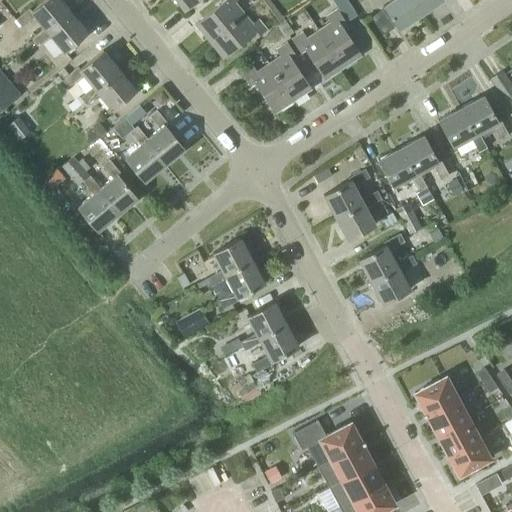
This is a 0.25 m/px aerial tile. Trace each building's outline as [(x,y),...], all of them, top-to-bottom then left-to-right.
[(47,32),(71,12),(61,0),(44,0),(32,11),(30,9),(16,20),(22,27),(35,16),(45,29),(47,32)] [(175,0),(185,11),(199,0),(175,0)] [(210,41),(244,14),(235,3),(238,0),(221,0),(223,2),(196,24),(210,41)] [(392,0),(383,6),(399,30),(422,15),(411,0),(392,0)] [(411,0),(422,15),(444,0),(411,0)] [(330,22),(316,32),(341,69),(361,55),(341,25),(354,17),(346,4),(338,10),(337,9),(326,17),(330,22)] [(64,52),(88,32),(71,12),(47,32),(45,29),(32,39),(38,46),(51,36),(64,52)] [(254,41),(266,31),(258,20),(252,25),(244,14),(210,41),(223,58),(251,36),(254,41)] [(287,22),(279,27),(286,37),(294,32),(287,22)] [(325,79),(341,69),(316,32),(307,38),(303,32),(291,40),(300,53),(305,50),(325,79)] [(293,101),(311,88),(291,59),(296,56),(287,43),(276,50),(280,56),(268,64),(293,101)] [(95,90),(119,70),(103,50),(80,69),(78,67),(64,78),(70,85),(83,75),(93,87),(95,90)] [(274,113),(293,101),(268,64),(256,72),(252,66),(241,73),(250,87),(254,84),(274,113)] [(511,99),(511,84),(502,69),(489,78),(506,103),(511,99)] [(0,70),(0,110),(8,103),(1,95),(13,85),(0,70)] [(112,110),(136,90),(119,70),(95,90),(93,87),(80,98),(86,105),(99,94),(112,110)] [(475,135),(479,133),(493,126),(500,140),(509,136),(500,120),(498,122),(483,95),(461,108),(475,135)] [(125,117),(125,118),(131,125),(146,113),(139,105),(125,117)] [(486,148),(479,133),(475,135),(461,108),(438,120),(453,147),(470,138),(478,152),(486,148)] [(164,165),(184,149),(165,126),(168,124),(156,110),(149,116),(160,129),(148,139),(145,141),(164,165)] [(18,140),(30,132),(18,116),(7,124),(18,140)] [(131,125),(125,118),(113,128),(122,139),(130,132),(134,129),(131,125)] [(145,141),(148,139),(137,126),(134,129),(130,132),(140,145),(125,158),(144,181),(164,165),(145,141)] [(441,180),(449,175),(440,160),(438,161),(423,135),(400,147),(415,175),(419,173),(433,165),(441,180)] [(427,187),(419,173),(415,175),(400,147),(378,160),(393,187),(410,177),(418,192),(427,187)] [(88,175),(74,157),(61,167),(75,185),(88,175)] [(137,198),(118,175),(121,173),(109,159),(102,165),(113,178),(100,188),(97,190),(117,214),(137,198)] [(327,165),(312,174),(317,183),(332,174),(327,165)] [(65,178),(56,168),(44,179),(52,189),(65,178)] [(363,202),(361,199),(353,185),(369,177),(365,169),(348,178),(350,180),(323,195),(335,217),(363,202)] [(97,190),(100,188),(90,175),(83,181),(93,194),(78,207),(97,231),(117,214),(97,190)] [(475,175),(462,182),(466,191),(479,184),(475,175)] [(381,199),(379,194),(377,191),(361,199),(363,202),(335,217),(347,240),(375,225),(365,207),(381,199)] [(407,202),(395,209),(409,234),(421,227),(407,202)] [(381,218),(386,227),(396,221),(392,213),(381,218)] [(438,228),(430,233),(434,242),(443,237),(438,228)] [(398,267),(396,263),(388,250),(404,241),(400,233),(383,242),(385,245),(358,259),(370,282),(398,267)] [(225,275),(252,261),(240,238),(213,253),(222,270),(206,279),(211,287),(226,279),(225,275)] [(400,272),(416,263),(412,255),(396,263),(398,267),(370,282),(382,304),(410,289),(400,272)] [(435,268),(439,280),(467,271),(463,258),(435,268)] [(225,275),(226,279),(234,292),(218,301),(223,309),(239,300),(238,297),(264,283),(252,261),(225,275)] [(190,284),(184,273),(176,278),(183,289),(190,284)] [(258,338),(286,324),(274,301),(247,315),(256,333),(240,341),(242,345),(244,349),(260,341),(258,338)] [(209,324),(200,308),(175,321),(183,337),(209,324)] [(271,360),(298,346),(286,324),(258,338),(260,341),(267,355),(251,363),(255,371),(272,363),(271,360)] [(238,337),(227,342),(232,351),(242,345),(240,341),(238,337)] [(490,377),(484,367),(476,372),(483,382),(490,377)] [(502,384),(510,379),(503,369),(496,374),(502,384)] [(422,413),(422,414),(461,394),(450,373),(414,392),(424,412),(422,413)] [(490,377),(483,382),(489,392),(497,387),(490,377)] [(511,382),(510,379),(502,384),(509,394),(511,391),(511,382)] [(436,433),(472,414),(461,394),(422,414),(423,416),(426,414),(436,433)] [(508,420),(511,417),(511,409),(509,405),(501,410),(508,420)] [(436,433),(447,454),(483,434),(472,414),(436,433)] [(306,445),(317,466),(364,441),(363,440),(361,441),(350,422),(306,445)] [(494,455),(483,434),(447,454),(458,474),(494,455)] [(364,441),(317,466),(328,486),(372,463),(362,444),(365,442),(364,441)] [(383,483),(372,463),(328,486),(339,507),(383,483)] [(264,471),(271,484),(282,478),(275,465),(264,471)] [(511,466),(511,465),(501,471),(505,479),(511,475),(511,466)] [(486,479),(475,484),(481,494),(491,489),(486,479)] [(339,507),(341,511),(378,511),(394,504),(383,483),(339,507)] [(283,498),(278,487),(270,491),(275,502),(283,498)]
